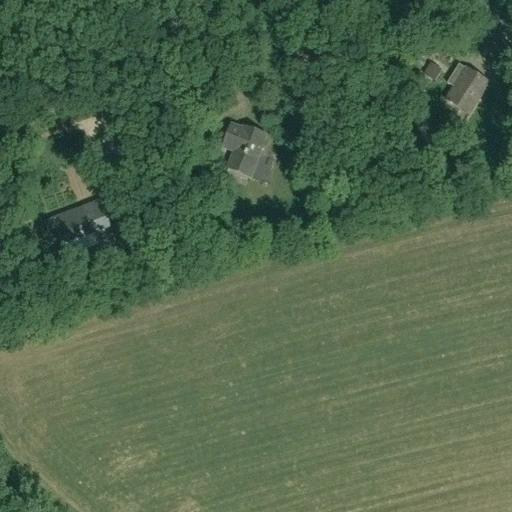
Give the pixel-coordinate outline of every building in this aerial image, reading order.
[(430,65),(424,76),(435,83),(441,71),(430,65)] [(465,70),(459,67),(447,85),(453,89),(446,100),(470,116),(489,84),(465,69),(465,70)] [(58,111),(84,105),(80,90),(54,96),(58,111)] [(243,130),(232,125),(223,148),(234,152),(228,169),(250,178),(266,137),(244,128),(243,130)] [(85,209),(53,221),(63,247),(95,235),(85,209)]
